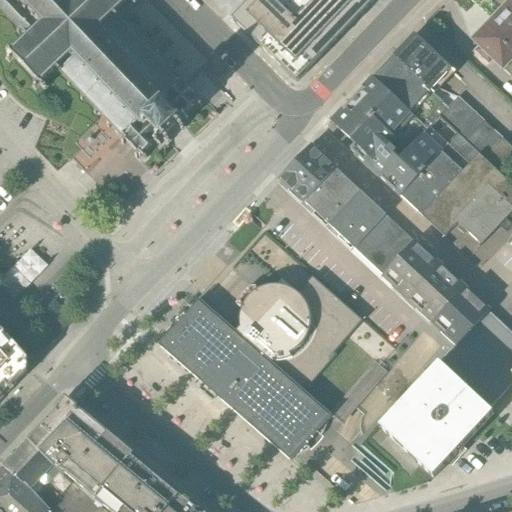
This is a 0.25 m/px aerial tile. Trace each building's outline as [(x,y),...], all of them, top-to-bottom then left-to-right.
[(0,0),(0,11),(27,40),(14,52),(9,47),(5,51),(9,56),(5,60),(9,64),(15,59),(36,82),(31,87),(35,91),(59,70),(140,159),(160,140),(161,141),(162,140),(167,145),(168,144),(170,142),(166,137),(176,127),(181,132),(183,130),(185,129),(180,123),(180,122),(179,121),(199,103),(198,102),(201,99),(184,81),(181,84),(120,20),(137,4),(133,0),(0,0)] [(296,82),(375,0),(250,0),(232,19),(296,82)] [(511,0),(508,0),(495,14),(511,30),(511,0)] [(511,30),(495,14),(469,41),(477,48),(474,52),(488,65),(492,62),(502,72),(504,70),(511,78),(511,30)] [(414,37),(393,58),(434,95),(454,73),(414,37)] [(393,58),(372,80),(427,130),(448,108),(434,95),(393,58)] [(351,101),(331,123),(355,145),(350,151),(355,156),(363,163),(389,135),(409,114),(372,80),(351,101)] [(455,133),(474,115),(457,99),(439,119),(455,133)] [(446,146),(427,130),(409,114),(363,163),(380,179),(400,197),(446,146)] [(455,133),(465,142),(483,123),(474,115),(455,133)] [(473,151),(493,132),(483,123),(465,142),(473,151)] [(502,140),(493,132),(473,151),(483,161),(502,140)] [(478,156),(457,135),(400,197),(421,217),(478,156)] [(444,238),(457,225),(459,226),(457,229),(463,235),(466,232),(480,246),(511,212),(511,188),(500,177),(511,163),(511,149),(502,140),(483,161),(478,156),(421,217),(444,238)] [(309,147),(279,179),(304,203),(334,170),(309,147)] [(304,203),(330,227),(360,194),(334,170),(304,203)] [(330,227),(354,250),(385,217),(360,194),(330,227)] [(413,243),(385,217),(354,250),(382,276),(413,243)] [(413,243),(382,276),(407,299),(437,266),(413,243)] [(17,268),(25,290),(47,282),(38,260),(17,268)] [(437,266),(407,299),(432,322),(463,290),(437,266)] [(197,303),(159,346),(290,461),(331,417),(304,393),(336,356),(333,354),(363,322),(311,278),(295,296),(284,289),(272,283),(254,288),(244,297),(237,311),(235,329),(197,303)] [(463,290),(432,322),(457,346),(488,313),(463,290)] [(511,334),(489,313),(380,430),(433,479),(492,415),(488,410),(511,384),(511,334)] [(1,334),(0,334),(0,398),(15,382),(24,372),(25,360),(2,333),(1,334)] [(27,442),(92,503),(130,457),(77,412),(55,414),(27,442)] [(100,511),(92,503),(27,442),(2,468),(49,511),(100,511)] [(174,493),(167,487),(130,457),(92,503),(100,511),(165,511),(179,497),(174,493)] [(49,511),(2,468),(0,470),(0,511),(49,511)] [(165,511),(196,511),(179,497),(165,511)]
